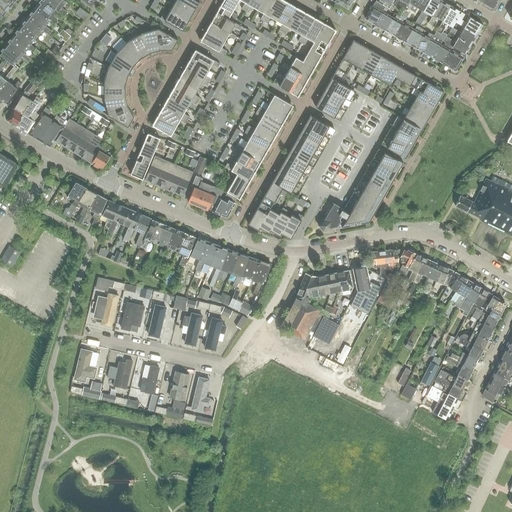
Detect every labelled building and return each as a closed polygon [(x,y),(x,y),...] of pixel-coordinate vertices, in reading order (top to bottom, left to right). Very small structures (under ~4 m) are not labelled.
[(0,0),(0,8),(5,12),(12,4),(7,0),(0,0)] [(40,0),(34,8),(50,20),(50,19),(56,24),(57,22),(57,19),(54,17),(58,12),(59,12),(43,0),(40,0)] [(66,2),(63,0),(43,0),(59,12),(58,12),(64,17),(67,12),(61,8),(66,2)] [(173,5),(169,11),(188,21),(193,12),(175,1),(172,0),(170,0),(169,3),(173,5)] [(175,0),(175,1),(193,12),(199,2),(200,0),(175,0)] [(238,0),(223,0),(216,13),(228,19),(230,16),(232,12),(238,0)] [(239,0),(245,3),(241,9),(245,11),(250,0),(239,0)] [(250,0),(245,11),(248,13),(252,7),(257,10),(263,0),(250,0)] [(263,0),(257,10),(263,13),(260,20),(263,21),(275,0),(263,0)] [(282,0),(275,0),(263,21),(267,24),(270,18),(276,21),(287,2),(282,0)] [(335,0),(334,1),(348,9),(352,2),(354,2),(355,0),(335,0)] [(408,2),(409,0),(395,0),(393,5),(404,11),(408,2)] [(409,0),(408,2),(411,4),(408,9),(415,12),(417,8),(423,11),(428,0),(409,0)] [(428,0),(423,11),(416,22),(419,24),(426,13),(432,16),(442,1),(440,0),(428,0)] [(442,1),(432,16),(426,28),(429,30),(432,26),(437,18),(443,21),(451,6),(442,1)] [(279,30),(282,32),(296,8),(287,2),(276,21),(282,24),(279,30)] [(365,19),(375,25),(383,11),(385,8),(375,2),(372,6),(371,6),(369,9),(370,10),(365,19)] [(452,27),(455,22),(458,18),(461,12),(451,6),(443,21),(434,36),(439,39),(447,24),(452,27)] [(43,29),(42,30),(49,35),(52,31),(45,26),(50,20),(34,8),(27,17),(43,29)] [(289,28),(295,31),(306,13),(296,8),(282,32),(286,34),(289,28)] [(84,11),(80,17),(84,20),(88,14),(84,11)] [(160,18),(164,20),(182,31),(188,21),(169,11),(166,16),(163,14),(160,18)] [(392,17),(383,11),(375,25),(385,30),(392,17)] [(239,30),(241,26),(235,23),(234,22),(228,19),(216,13),(211,22),(230,33),(230,32),(233,26),(239,30)] [(298,41),(301,43),(315,18),(306,13),(295,31),(301,35),(298,41)] [(394,36),(402,22),(404,19),(397,15),(395,18),(392,17),(385,30),(394,36)] [(465,22),(458,18),(455,22),(462,27),(463,26),(477,34),(482,25),(468,16),(465,22)] [(20,26),(36,38),(42,30),(43,29),(27,17),(20,26)] [(313,42),(314,42),(324,24),(315,18),(301,43),(304,45),(308,39),(313,42)] [(406,20),(404,24),(402,22),(394,36),(404,41),(412,28),(414,24),(410,22),(406,20)] [(230,32),(230,33),(211,22),(206,31),(224,42),(228,36),(234,39),(236,36),(230,32)] [(336,30),(334,29),(333,29),(324,24),(314,42),(313,42),(305,56),(302,61),(302,62),(314,68),(336,30)] [(40,52),(31,45),(36,38),(20,26),(13,35),(29,47),(28,48),(34,53),(38,56),(40,52)] [(414,47),(423,30),(417,26),(415,30),(412,28),(404,41),(414,47)] [(463,26),(462,27),(459,32),(452,27),(449,32),(457,36),(471,44),(477,34),(463,26)] [(178,40),(165,32),(158,28),(157,29),(160,50),(172,50),(178,40)] [(65,31),(63,29),(58,34),(63,37),(61,39),(66,42),(71,36),(69,35),(65,31)] [(160,50),(157,29),(142,33),(150,53),(160,50)] [(423,52),(431,39),(433,35),(429,32),(427,36),(423,34),(425,31),(423,30),(414,47),(423,52)] [(200,41),(219,52),(225,55),(227,51),(221,48),(224,42),(206,31),(200,41)] [(150,53),(142,33),(127,41),(141,58),(150,53)] [(102,39),(100,41),(106,46),(108,43),(106,41),(110,36),(106,34),(102,39)] [(31,59),(24,53),(28,48),(29,47),(13,35),(6,44),(21,56),(20,57),(28,63),(31,59)] [(431,39),(423,52),(433,57),(440,44),(442,40),(439,39),(439,38),(439,39),(434,36),(433,35),(431,39)] [(454,48),(461,51),(465,54),(471,44),(457,36),(454,41),(446,37),(444,41),(446,42),(452,46),(454,48)] [(353,65),(352,64),(363,46),(353,40),(337,69),(347,75),(353,65)] [(141,58),(127,41),(116,53),(133,66),(141,58)] [(452,46),(446,42),(443,46),(440,44),(433,57),(442,63),(450,50),(452,46)] [(14,66),(16,63),(20,57),(21,56),(6,44),(0,51),(0,54),(2,56),(5,58),(8,61),(14,66)] [(363,46),(352,64),(353,65),(358,67),(356,71),(359,74),(372,51),(363,46)] [(48,49),(44,54),(51,58),(54,54),(48,49)] [(220,64),(214,60),(196,50),(195,50),(190,59),(208,70),(211,64),(217,68),(220,64)] [(465,54),(461,51),(459,55),(452,51),(450,50),(442,63),(455,70),(463,57),(465,54)] [(365,72),(371,75),(382,56),(372,51),(359,74),(363,76),(365,72)] [(133,66),(116,53),(108,67),(128,75),(133,66)] [(295,57),(289,54),(287,58),(293,61),(290,66),(290,67),(308,78),(314,68),(302,62),(302,61),(299,59),(295,57)] [(382,56),(371,75),(377,78),(375,82),(378,84),(391,62),(382,56)] [(184,69),(209,83),(211,79),(205,76),(208,70),(190,59),(184,69)] [(382,87),(384,83),(390,86),(395,78),(394,77),(400,67),(391,62),(378,84),(382,87)] [(282,67),(288,71),(284,76),(303,87),(308,78),(290,67),(290,66),(284,63),(282,67)] [(8,80),(17,68),(14,66),(4,78),(0,75),(0,89),(7,81),(8,80)] [(128,75),(108,67),(103,83),(125,86),(128,76),(128,75)] [(400,67),(394,77),(395,78),(397,79),(416,90),(422,79),(400,67)] [(179,78),(183,80),(197,89),(201,83),(207,87),(209,83),(184,69),(179,78)] [(337,69),(326,87),(345,98),(348,100),(354,91),(351,89),(350,88),(347,87),(342,84),(345,78),(347,75),(337,69)] [(297,96),(297,97),(303,87),(284,76),(281,82),(275,78),(273,82),(279,86),(297,96)] [(197,89),(183,80),(179,78),(173,88),(198,102),(200,98),(194,95),(197,89)] [(345,78),(342,84),(347,87),(351,81),(345,78)] [(419,91),(438,101),(443,92),(422,79),(416,90),(419,91)] [(0,98),(5,102),(5,103),(8,99),(21,84),(18,81),(14,86),(7,81),(0,89),(0,98)] [(26,87),(24,90),(25,90),(30,94),(36,86),(31,81),(26,87)] [(125,86),(103,83),(104,100),(125,97),(125,86)] [(52,87),(47,94),(52,98),(57,91),(52,87)] [(326,87),(321,97),(339,108),(343,110),(348,100),(345,98),(326,87)] [(196,105),(198,102),(173,88),(168,97),(187,108),(190,102),(196,105)] [(7,121),(15,126),(27,108),(32,100),(28,98),(30,94),(25,90),(14,109),(7,121)] [(287,115),(293,105),(292,105),(274,95),(268,91),(266,95),(272,99),(268,104),(269,105),(287,115)] [(419,91),(416,96),(412,94),(410,98),(432,111),(438,101),(419,91)] [(27,108),(15,126),(27,133),(30,129),(35,121),(39,115),(33,111),(40,99),(36,96),(32,100),(27,108)] [(125,97),(104,100),(108,115),(128,107),(125,97)] [(187,108),(168,97),(163,106),(187,121),(189,117),(183,113),(187,108)] [(321,97),(315,107),(334,117),(337,119),(343,110),(339,108),(321,97)] [(411,104),(408,110),(427,120),(432,111),(410,98),(408,102),(411,104)] [(287,115),(269,105),(268,104),(265,110),(259,107),(257,110),(282,125),(287,115)] [(52,110),(46,106),(42,113),(41,112),(41,113),(30,129),(28,133),(39,140),(52,120),(47,117),(52,110)] [(185,124),(187,121),(163,106),(157,116),(176,126),(179,120),(185,124)] [(128,107),(108,115),(108,116),(128,127),(134,117),(128,107)] [(258,123),(276,134),(282,125),(257,110),(255,114),(261,118),(258,123)] [(399,117),(403,119),(422,130),(427,120),(408,110),(405,115),(402,113),(399,117)] [(54,140),(63,127),(57,123),(60,118),(56,115),(53,120),(52,120),(39,140),(50,146),(54,140)] [(310,115),(305,125),(323,136),(327,138),(330,132),(332,128),(329,126),(310,115)] [(170,136),(176,139),(179,136),(173,132),(176,126),(157,116),(152,126),(170,136)] [(399,117),(394,126),(398,128),(416,139),(422,130),(403,119),(399,117)] [(69,119),(55,141),(57,142),(64,146),(78,124),(69,119)] [(249,125),(246,129),(271,143),(276,134),(258,123),(254,129),(249,125)] [(78,124),(64,146),(65,147),(72,151),(73,152),(87,130),(78,124)] [(305,125),(299,134),(318,145),(321,147),(327,138),(323,136),(305,125)] [(394,126),(389,136),(392,138),(411,148),(416,139),(398,128),(394,126)] [(247,142),(266,153),(271,143),(246,129),(245,133),(250,136),(247,142)] [(87,130),(73,152),(74,153),(81,157),(95,135),(87,130)] [(148,133),(147,133),(139,154),(151,159),(160,138),(148,133)] [(299,134),(294,144),(312,154),(316,156),(321,147),(318,145),(299,134)] [(95,135),(81,157),(83,158),(89,162),(90,163),(104,141),(95,135)] [(389,136),(383,145),(387,147),(387,148),(405,158),(411,148),(392,138),(389,136)] [(99,150),(88,167),(89,167),(91,163),(101,169),(106,161),(107,162),(110,157),(103,152),(108,145),(104,142),(99,150)] [(238,144),(236,148),(260,162),(266,153),(247,142),(244,148),(238,144)] [(294,144),(288,153),(307,164),(311,166),(316,156),(312,154),(294,144)] [(240,155),(236,161),(255,171),(260,162),(236,148),(234,151),(240,155)] [(381,150),(375,160),(379,162),(397,172),(403,162),(384,152),(381,150)] [(0,193),(18,164),(0,153),(0,193)] [(288,153),(283,163),(302,173),(305,175),(311,166),(307,164),(288,153)] [(151,159),(139,154),(130,174),(142,179),(151,159)] [(145,179),(144,180),(147,181),(153,183),(154,184),(164,160),(154,156),(145,179)] [(208,160),(200,156),(193,172),(202,175),(208,160)] [(164,160),(154,184),(155,184),(162,187),(163,188),(174,164),(164,160)] [(375,160),(370,169),(373,171),(392,182),(397,172),(379,162),(375,160)] [(237,174),(249,181),(255,171),(236,161),(233,167),(231,170),(237,174)] [(283,163),(278,172),(296,183),(300,185),(305,175),(302,173),(283,163)] [(174,164),(163,188),(164,188),(171,191),(173,192),(183,168),(174,164)] [(183,168),(173,192),(181,195),(183,196),(193,172),(183,168)] [(370,169),(364,178),(368,180),(387,191),(392,182),(373,171),(370,169)] [(278,172),(272,181),(283,187),(282,188),(291,192),(294,194),(300,185),(296,183),(278,172)] [(237,174),(226,192),(227,192),(225,196),(235,201),(237,198),(239,199),(249,181),(237,174)] [(194,187),(190,197),(188,201),(191,203),(192,204),(197,206),(198,206),(204,191),(206,184),(201,182),(202,179),(199,177),(196,176),(191,186),(194,187)] [(364,178),(359,188),(363,190),(381,200),(387,191),(368,180),(364,178)] [(480,220),(481,221),(511,236),(511,191),(486,179),(474,202),(460,195),(455,206),(481,218),(480,220)] [(282,188),(283,187),(272,181),(260,203),(270,208),(279,193),(281,189),(282,188)] [(86,188),(76,183),(67,197),(71,200),(73,201),(70,206),(69,209),(66,209),(63,214),(70,218),(75,209),(78,204),(87,189),(86,188)] [(208,209),(209,209),(212,211),(219,197),(220,197),(223,190),(212,186),(206,184),(204,191),(198,206),(203,208),(204,208),(208,210),(208,209)] [(359,188),(354,197),(357,199),(376,210),(381,200),(363,190),(359,188)] [(84,207),(80,215),(84,218),(88,209),(96,194),(87,189),(78,204),(84,207)] [(94,227),(100,214),(104,204),(107,199),(97,194),(96,194),(88,209),(94,213),(93,215),(92,217),(94,218),(91,225),(94,227)] [(219,197),(212,211),(213,211),(212,211),(227,217),(235,203),(225,197),(223,199),(220,197),(219,197)] [(354,197),(348,207),(352,209),(370,219),(376,210),(357,199),(354,197)] [(108,200),(106,205),(102,215),(108,218),(104,227),(108,229),(119,205),(108,200)] [(259,228),(259,227),(270,209),(270,208),(260,203),(248,224),(258,230),(259,228)] [(338,227),(340,224),(341,221),(340,221),(343,215),(340,214),(343,210),(342,210),(342,209),(332,203),(323,218),(318,225),(319,226),(320,226),(322,229),(322,230),(322,231),(330,229),(331,229),(338,228),(338,227)] [(112,234),(117,222),(123,224),(130,210),(119,205),(108,229),(107,232),(112,234)] [(370,219),(352,209),(348,207),(346,205),(343,210),(340,214),(343,215),(340,221),(341,221),(340,224),(342,226),(341,227),(369,222),(370,219)] [(270,231),(270,230),(279,214),(281,210),(277,208),(275,212),(270,209),(259,227),(259,228),(269,233),(270,231)] [(270,230),(270,231),(280,236),(281,234),(281,233),(290,217),(289,217),(287,216),(284,214),(287,210),(282,208),(281,210),(279,214),(270,230)] [(128,227),(123,239),(128,242),(133,229),(140,214),(130,210),(123,224),(128,227)] [(144,234),(151,219),(140,214),(133,229),(140,232),(135,244),(140,246),(142,241),(142,239),(144,234)] [(301,220),(303,216),(299,214),(297,218),(291,214),(290,217),(281,233),(281,234),(290,239),(301,220)] [(146,249),(149,241),(155,243),(163,224),(155,220),(155,221),(152,220),(151,224),(144,240),(142,242),(142,241),(140,246),(146,249)] [(162,246),(158,254),(163,256),(166,248),(174,228),(163,224),(155,243),(162,246)] [(174,228),(166,248),(176,252),(184,233),(174,228)] [(183,255),(180,263),(185,265),(187,260),(187,258),(195,237),(193,236),(184,233),(176,252),(183,255)] [(196,243),(190,256),(196,259),(193,269),(196,270),(208,242),(198,238),(196,243)] [(200,271),(204,263),(210,266),(219,246),(208,242),(196,270),(200,271)] [(5,252),(16,259),(20,252),(10,246),(9,246),(5,252)] [(219,246),(210,266),(216,268),(212,277),(216,279),(229,250),(219,246)] [(108,251),(100,248),(98,254),(105,257),(108,251)] [(139,250),(136,256),(142,258),(145,252),(139,250)] [(216,279),(217,279),(220,280),(224,271),(230,273),(239,253),(229,250),(216,279)] [(393,250),(383,251),(384,263),(388,263),(389,268),(389,269),(395,268),(394,267),(398,266),(398,256),(397,253),(393,253),(393,250)] [(401,257),(398,256),(398,266),(401,267),(398,272),(405,275),(408,270),(415,254),(414,253),(414,251),(410,250),(409,251),(408,250),(407,251),(404,250),(401,257)] [(117,251),(113,261),(118,263),(122,254),(117,251)] [(371,252),(372,263),(372,264),(376,264),(376,267),(382,266),(382,269),(381,275),(385,277),(386,269),(389,268),(388,263),(384,263),(383,251),(371,252)] [(5,252),(1,259),(11,266),(16,259),(5,252)] [(239,253),(230,273),(237,275),(232,285),(237,287),(238,283),(250,257),(239,253)] [(409,280),(413,282),(425,258),(415,254),(408,270),(412,272),(409,280)] [(242,285),(245,278),(251,280),(260,261),(250,257),(238,283),(242,285)] [(422,275),(427,277),(434,262),(425,258),(413,282),(409,291),(405,299),(409,301),(415,287),(416,288),(422,275)] [(257,282),(254,290),(252,294),(256,295),(271,264),(260,261),(251,280),(257,282)] [(444,267),(434,262),(427,277),(436,281),(444,267)] [(357,291),(350,305),(366,313),(380,285),(368,279),(366,267),(353,270),(357,291)] [(446,286),(451,275),(453,271),(444,267),(436,281),(446,286)] [(350,291),(352,289),(352,288),(348,270),(337,272),(340,284),(338,285),(339,291),(340,291),(340,294),(344,293),(344,290),(345,290),(347,292),(350,291)] [(338,285),(340,284),(337,272),(327,275),(330,293),(328,300),(333,301),(335,292),(339,291),(338,285)] [(452,276),(446,286),(456,292),(464,278),(455,272),(452,276)] [(301,285),(318,292),(317,289),(319,288),(317,277),(316,277),(316,276),(305,273),(301,285)] [(317,289),(318,292),(318,295),(320,295),(330,293),(327,275),(317,277),(319,288),(317,289)] [(112,287),(114,281),(98,277),(95,288),(107,291),(109,286),(112,287)] [(473,283),(464,278),(456,292),(450,301),(455,304),(454,305),(458,308),(465,297),(473,283)] [(125,284),(114,281),(112,287),(123,290),(125,284)] [(482,289),(473,283),(465,297),(469,300),(462,314),(466,316),(468,312),(471,306),(473,302),(482,289)] [(135,293),(136,286),(125,284),(124,290),(135,293)] [(296,297),(307,303),(309,304),(311,301),(308,300),(308,297),(316,296),(318,295),(318,292),(301,285),(296,297)] [(151,297),(152,290),(141,288),(140,295),(151,297)] [(383,288),(377,301),(383,304),(390,291),(383,288)] [(482,289),(473,302),(482,308),(483,308),(483,307),(491,294),(482,289)] [(164,293),(153,291),(152,297),(163,299),(164,293)] [(200,291),(198,296),(207,300),(210,295),(200,291)] [(240,292),(236,291),(228,306),(238,311),(242,302),(236,299),(240,292)] [(404,302),(402,301),(406,293),(402,291),(396,305),(401,308),(404,302)] [(92,321),(107,325),(114,295),(99,292),(92,321)] [(222,293),(218,301),(228,305),(232,297),(222,293)] [(504,302),(493,295),(485,308),(483,312),(498,319),(505,306),(504,302)] [(296,298),(290,309),(280,326),(284,329),(304,340),(305,339),(309,341),(311,337),(323,315),(319,313),(320,310),(309,304),(307,303),(296,297),(296,298)] [(136,332),(143,302),(128,299),(121,328),(136,332)] [(196,309),(197,301),(188,299),(187,307),(196,309)] [(210,304),(199,301),(197,307),(208,310),(210,304)] [(253,306),(243,302),(238,311),(248,316),(249,314),(253,306)] [(221,306),(210,304),(208,310),(219,312),(221,306)] [(338,308),(334,305),(332,308),(330,313),(331,313),(335,315),(338,308)] [(166,339),(172,309),(157,306),(150,335),(166,339)] [(232,312),(224,307),(220,314),(228,318),(232,312)] [(483,312),(485,308),(483,307),(483,308),(482,308),(481,311),(476,320),(476,321),(493,330),(498,319),(483,312)] [(320,310),(319,313),(323,315),(328,318),(331,313),(330,313),(324,310),(322,308),(320,310)] [(472,317),(471,317),(476,320),(481,311),(476,308),(473,315),(472,317)] [(195,345),(202,316),(186,313),(179,342),(195,345)] [(323,315),(311,337),(330,347),(341,325),(328,318),(323,315)] [(215,319),(208,349),(224,352),(231,323),(215,319)] [(432,319),(429,324),(435,327),(438,322),(432,319)] [(493,330),(476,321),(472,329),(473,330),(472,332),(488,340),(493,330)] [(472,332),(469,337),(467,341),(483,349),(488,340),(472,332)] [(431,335),(427,345),(433,348),(437,338),(431,335)] [(467,341),(461,338),(459,342),(470,348),(468,354),(478,359),(483,349),(467,341)] [(345,346),(337,364),(342,367),(351,349),(345,346)] [(500,359),(511,365),(511,352),(505,349),(500,359)] [(82,351),(74,383),(84,385),(86,376),(93,378),(96,369),(88,367),(92,354),(82,351)] [(478,359),(468,354),(465,358),(461,356),(460,357),(452,353),(450,357),(449,357),(453,359),(473,369),(478,359)] [(445,361),(455,366),(458,368),(455,373),(457,374),(467,379),(473,369),(453,359),(449,357),(450,357),(447,356),(445,361)] [(123,390),(129,361),(114,357),(107,386),(123,390)] [(511,365),(500,359),(495,369),(510,376),(511,371),(511,365)] [(431,362),(421,381),(428,385),(438,366),(431,362)] [(152,397),(159,368),(143,364),(136,393),(152,397)] [(511,377),(510,376),(495,369),(490,380),(505,387),(506,383),(507,383),(508,381),(509,381),(511,377)] [(440,370),(437,376),(442,379),(463,389),(467,379),(457,374),(456,377),(449,374),(440,370)] [(181,404),(188,375),(172,371),(165,400),(181,404)] [(187,402),(191,404),(201,373),(197,372),(187,402)] [(403,372),(398,383),(403,386),(409,375),(403,372)] [(437,376),(434,381),(444,386),(442,391),(457,399),(463,389),(442,379),(437,376)] [(201,378),(195,407),(210,411),(217,382),(201,378)] [(492,402),(495,397),(496,395),(495,394),(496,392),(501,395),(505,387),(490,380),(482,396),(492,402)] [(92,381),(90,388),(100,391),(102,384),(92,381)] [(406,384),(401,395),(410,399),(416,389),(406,384)] [(71,386),(70,392),(81,394),(82,389),(71,386)] [(457,399),(442,391),(432,386),(427,396),(437,402),(452,409),(457,399)] [(90,388),(83,387),(82,395),(99,399),(101,391),(100,391),(90,388)] [(116,396),(102,393),(100,400),(115,403),(116,397),(116,396)] [(116,397),(115,403),(126,405),(127,399),(116,397)] [(126,405),(137,408),(139,402),(128,399),(127,399),(126,405)] [(432,411),(437,414),(447,420),(452,409),(437,402),(435,406),(432,411)] [(156,406),(155,412),(165,415),(167,409),(156,406)] [(184,413),(183,419),(194,421),(195,415),(184,413)] [(212,419),(197,416),(196,422),(211,425),(212,419)]
